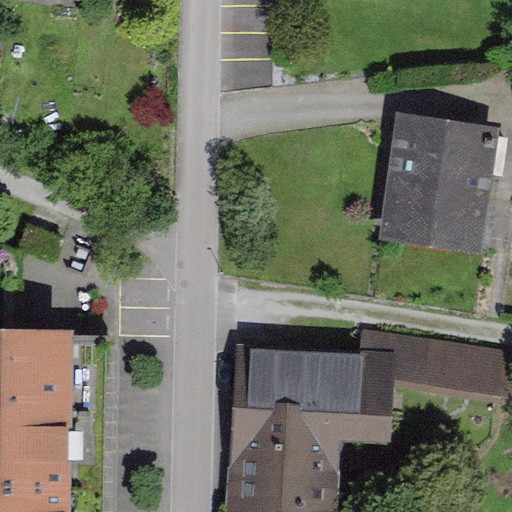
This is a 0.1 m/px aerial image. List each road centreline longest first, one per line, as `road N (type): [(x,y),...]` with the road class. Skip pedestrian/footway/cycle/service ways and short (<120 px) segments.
road 1 (residential): [(191,250),(187,511)]
road 2 (residential): [(197,0),(191,250)]
road 3 (residential): [(0,177),(191,250)]
